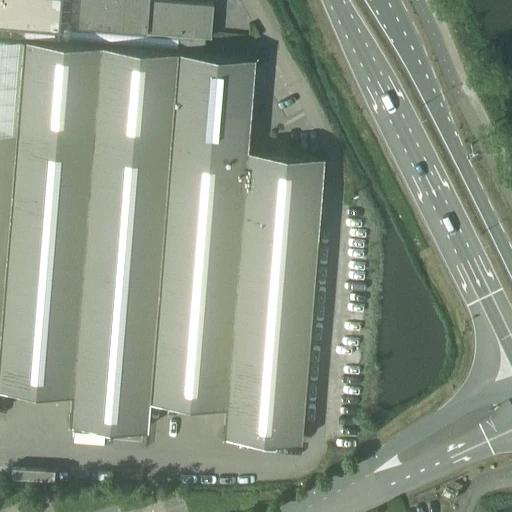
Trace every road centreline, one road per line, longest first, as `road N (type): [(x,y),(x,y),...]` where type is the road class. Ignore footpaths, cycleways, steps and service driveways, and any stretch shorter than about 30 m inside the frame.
road 1 (primary): [(335,0),(511,354)]
road 2 (primary): [(511,264),(383,0)]
road 3 (unclassified): [(511,390),(438,420),(314,510)]
road 4 (unclassified): [(314,510),(511,431)]
